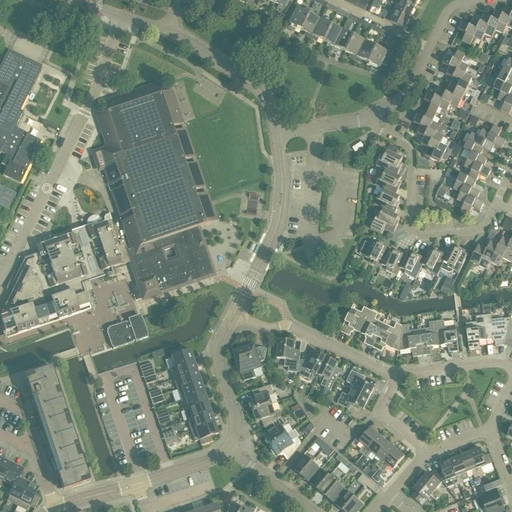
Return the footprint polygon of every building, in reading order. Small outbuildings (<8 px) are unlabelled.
[(274,0),(273,3),(278,5),(277,8),(283,11),(285,9),(289,0),(274,0)] [(362,0),(355,0),(353,5),(358,8),(362,0)] [(362,0),(358,8),(364,11),(368,0),(362,0)] [(392,0),(391,4),(389,9),(395,12),(394,12),(408,19),(413,9),(399,2),(400,2),(396,0),(392,0)] [(396,0),(400,2),(399,2),(413,9),(417,0),(396,0)] [(327,4),(325,8),(334,12),(336,8),(327,4)] [(511,30),(511,11),(506,8),(503,16),(510,20),(507,28),(511,30)] [(308,14),(310,10),(306,9),(305,9),(303,12),(296,9),(289,25),(287,28),(291,30),(292,27),(300,31),(308,14)] [(338,9),(336,14),(347,19),(349,15),(338,9)] [(389,9),(383,20),(403,30),(408,19),(394,12),(395,12),(389,9)] [(503,35),(507,28),(510,20),(503,16),(495,12),(492,20),(499,24),(496,31),(503,35)] [(309,39),(319,20),(308,14),(300,31),(308,34),(306,37),(309,39)] [(349,15),(347,19),(358,24),(360,20),(349,15)] [(492,39),(496,31),(499,24),(492,20),(484,16),(481,23),(481,24),(488,27),(485,35),(492,39)] [(330,25),(319,20),(309,39),(316,42),(317,39),(322,42),(330,25)] [(360,20),(358,24),(369,30),(372,26),(360,20)] [(481,42),(485,35),(488,27),(481,24),(481,23),(473,20),(470,27),(477,31),(474,39),(481,42)] [(470,46),(474,39),(477,31),(470,27),(462,23),(458,31),(466,35),(462,42),(470,46)] [(332,50),(341,31),(330,25),(322,42),(330,45),(328,48),(332,50)] [(372,26),(369,30),(379,35),(381,30),(372,26)] [(345,52),(353,36),(341,31),(332,50),(335,52),(337,49),(345,52)] [(390,40),(392,36),(383,31),(381,35),(390,40)] [(354,61),(364,42),(353,36),(345,52),(352,56),(351,59),(354,61)] [(367,63),(375,47),(364,42),(354,61),(357,63),(359,60),(367,63)] [(379,50),(375,47),(367,63),(372,66),(370,69),(376,72),(378,69),(381,63),(382,64),(387,66),(393,53),(392,51),(383,47),(380,47),(379,50)] [(20,184),(24,176),(41,143),(19,131),(14,129),(22,115),(18,113),(34,82),(35,83),(35,82),(34,82),(41,67),(42,68),(42,67),(9,50),(8,51),(9,51),(0,69),(0,152),(5,155),(1,164),(7,167),(3,176),(20,184)] [(446,58),(442,65),(449,68),(457,72),(461,64),(465,57),(457,53),(453,61),(446,57),(446,58)] [(511,80),(511,61),(508,60),(501,75),(511,80)] [(449,68),(446,76),(453,79),(461,83),(465,75),(469,68),(461,64),(457,72),(449,68)] [(511,80),(501,75),(491,70),(488,68),(484,75),(488,77),(489,76),(498,81),(494,90),(501,94),(505,86),(511,89),(511,80)] [(453,79),(450,87),(465,94),(472,79),(465,75),(461,83),(453,79)] [(103,219),(105,223),(103,224),(103,222),(99,217),(93,216),(88,220),(87,225),(87,227),(85,228),(85,229),(86,230),(92,247),(90,248),(101,278),(108,275),(109,279),(117,276),(114,268),(131,262),(144,299),(213,275),(197,228),(214,223),(204,194),(199,196),(198,191),(202,189),(194,164),(189,166),(187,160),(192,159),(182,130),(174,133),(172,128),(181,125),(169,92),(161,95),(159,86),(104,105),(107,113),(99,116),(110,149),(95,154),(99,169),(106,167),(134,249),(127,251),(123,240),(118,242),(109,214),(105,216),(103,219)] [(511,89),(505,86),(501,94),(497,101),(505,105),(509,97),(511,98),(511,89)] [(446,94),(454,98),(450,105),(458,109),(465,94),(450,87),(446,94)] [(433,92),(432,95),(435,97),(443,101),(439,109),(447,113),(450,105),(454,98),(446,94),(439,90),(437,94),(433,92)] [(428,94),(424,101),(431,105),(428,112),(436,116),(439,109),(443,101),(435,97),(432,95),(428,94)] [(511,98),(509,97),(505,105),(501,112),(509,116),(511,109),(511,98)] [(417,116),(413,123),(420,127),(421,127),(428,131),(432,123),(436,116),(428,112),(424,119),(417,116)] [(420,127),(417,135),(424,138),(432,142),(436,134),(440,127),(432,123),(428,131),(421,127),(420,127)] [(502,150),(505,142),(498,139),(501,131),(494,127),(490,135),(486,142),(494,146),(502,150)] [(491,154),(494,146),(486,142),(490,135),(483,131),(479,138),(479,139),(476,146),(483,150),(491,154)] [(424,138),(421,145),(428,149),(436,153),(440,145),(443,138),(436,134),(432,142),(424,138)] [(480,157),(483,150),(476,146),(479,139),(479,138),(472,135),(464,150),(472,154),(472,153),(479,157),(480,157)] [(377,167),(386,172),(386,171),(397,177),(402,166),(400,165),(403,159),(395,156),(398,150),(390,145),(387,151),(387,152),(385,157),(382,156),(377,167)] [(428,149),(424,156),(440,164),(442,160),(445,161),(447,160),(449,155),(456,159),(458,155),(455,154),(451,152),(452,151),(447,149),(440,145),(436,153),(428,149)] [(479,157),(472,153),(472,154),(464,168),(472,172),(476,164),(483,168),(487,161),(480,157),(479,157)] [(483,168),(476,164),(472,172),(468,179),(476,183),(479,176),(487,179),(491,172),(483,168)] [(397,177),(386,171),(386,172),(383,177),(381,175),(375,187),(385,191),(396,196),(401,185),(399,184),(401,179),(397,177)] [(472,190),(476,183),(468,179),(461,175),(453,190),(461,194),(465,186),(472,190)] [(0,185),(0,199),(3,201),(0,206),(11,211),(19,195),(0,185)] [(476,201),(480,194),(472,190),(465,186),(461,194),(457,201),(464,205),(465,205),(468,197),(476,201)] [(396,196),(385,191),(382,196),(379,195),(375,203),(374,206),(383,210),(384,210),(394,215),(400,205),(397,204),(400,198),(396,196)] [(476,201),(468,197),(465,205),(464,205),(461,212),(469,216),(472,209),(480,213),(484,205),(476,201)] [(384,210),(383,210),(381,216),(378,214),(371,230),(382,235),(384,231),(393,235),(398,224),(396,223),(399,217),(394,215),(384,210)] [(507,231),(511,220),(511,219),(507,217),(502,228),(507,231)] [(492,230),(486,241),(482,249),(479,247),(470,264),(487,272),(491,264),(491,263),(483,259),(487,251),(491,243),(492,243),(497,233),(492,230)] [(92,281),(75,234),(36,247),(39,257),(27,261),(21,259),(6,288),(6,291),(8,292),(11,294),(0,316),(0,318),(7,339),(90,310),(82,284),(92,281)] [(511,264),(511,261),(511,253),(507,251),(511,243),(503,239),(499,247),(495,255),(503,259),(503,260),(511,264)] [(365,242),(360,254),(366,257),(366,259),(371,261),(370,264),(381,269),(382,267),(389,251),(390,251),(391,249),(380,244),(379,246),(373,243),(372,246),(365,242)] [(491,263),(491,264),(499,268),(503,260),(503,259),(495,255),(499,247),(492,243),(491,243),(487,251),(483,259),(491,263)] [(457,251),(451,248),(447,257),(444,263),(441,270),(449,274),(452,273),(453,271),(459,274),(469,254),(458,248),(457,251)] [(395,254),(390,251),(389,251),(382,267),(387,269),(386,272),(397,277),(401,270),(407,257),(406,257),(396,252),(395,254)] [(435,254),(429,251),(425,260),(422,266),(427,269),(426,272),(437,277),(441,270),(444,263),(447,257),(436,252),(435,254)] [(413,257),(408,254),(406,257),(407,257),(401,270),(406,272),(405,275),(416,280),(422,266),(425,260),(414,255),(413,257)] [(389,281),(385,288),(390,291),(394,283),(389,281)] [(403,291),(400,298),(405,301),(408,294),(403,291)] [(361,314),(353,310),(355,306),(353,305),(340,333),(349,337),(351,333),(351,332),(353,331),(353,330),(360,334),(371,312),(364,308),(361,314)] [(383,324),(375,320),(378,315),(371,312),(360,334),(367,337),(366,338),(367,340),(366,340),(364,344),(373,349),(386,321),(385,321),(383,324)] [(141,320),(140,315),(128,320),(129,322),(127,323),(127,322),(109,328),(109,329),(108,332),(107,332),(112,348),(113,347),(114,349),(134,342),(134,341),(135,341),(135,342),(148,338),(147,336),(148,336),(142,319),(141,320)] [(491,316),(483,316),(486,341),(494,340),(494,341),(495,342),(495,343),(495,347),(505,346),(510,315),(509,315),(508,319),(491,321),(491,316)] [(467,319),(462,320),(464,331),(466,330),(469,351),(479,349),(479,345),(478,344),(479,341),(486,341),(483,316),(476,317),(476,323),(468,325),(467,321),(467,319)] [(394,330),(386,326),(388,322),(386,321),(373,349),(382,353),(384,349),(383,348),(385,347),(386,346),(398,352),(402,327),(396,324),(394,330)] [(444,322),(436,322),(440,347),(447,346),(447,347),(449,348),(448,349),(449,354),(459,352),(455,322),(453,322),(453,321),(444,323),(444,322)] [(440,347),(436,322),(429,323),(430,329),(421,331),(421,327),(419,327),(423,357),(433,356),(432,351),(431,350),(432,349),(432,348),(440,347)] [(409,332),(408,326),(402,327),(398,352),(411,351),(413,353),(412,353),(413,358),(423,357),(419,327),(417,327),(418,331),(409,332)] [(297,373),(300,356),(301,352),(294,351),(295,343),(279,341),(277,359),(285,360),(284,367),(289,368),(288,372),(297,373)] [(264,361),(266,355),(267,350),(260,348),(255,350),(254,346),(252,347),(250,343),(243,345),(244,350),(233,353),(237,364),(241,375),(242,375),(244,382),(255,378),(253,371),(262,368),(260,363),(264,361)] [(170,370),(194,362),(190,352),(183,354),(181,349),(169,353),(174,368),(170,370)] [(303,364),(299,376),(308,380),(312,373),(318,376),(326,359),(315,353),(312,360),(307,357),(304,364),(303,364)] [(326,359),(318,376),(324,379),(321,386),(327,389),(324,396),(327,398),(330,391),(336,380),(341,370),(336,368),(337,364),(326,359)] [(170,370),(173,381),(197,373),(194,362),(170,370)] [(140,368),(144,379),(155,375),(151,364),(140,368)] [(63,492),(90,483),(52,368),(31,374),(24,377),(29,392),(36,413),(42,431),(49,452),(57,474),(63,492)] [(349,390),(352,391),(369,400),(374,389),(362,383),(365,378),(352,371),(346,382),(351,385),(349,390)] [(173,381),(177,391),(201,383),(197,373),(173,381)] [(157,381),(155,375),(144,379),(146,385),(157,381)] [(180,401),(204,393),(201,383),(177,391),(180,401)] [(280,384),(278,389),(284,392),(286,388),(280,384)] [(253,411),(272,405),(269,397),(274,395),(271,386),(252,392),(254,398),(249,400),(253,411)] [(149,394),(151,400),(161,396),(159,390),(149,394)] [(369,400),(352,391),(349,397),(342,393),(337,404),(349,410),(351,405),(363,411),(369,400)] [(180,401),(184,411),(207,403),(204,393),(180,401)] [(163,402),(161,396),(151,400),(152,405),(163,402)] [(187,422),(211,414),(207,403),(184,411),(187,422)] [(274,413),(272,405),(253,411),(256,422),(262,421),(264,428),(282,419),(279,411),(274,413)] [(302,410),(296,413),(300,420),(306,416),(302,410)] [(155,414),(157,420),(168,417),(166,411),(155,414)] [(187,422),(190,432),(214,424),(211,414),(187,422)] [(168,417),(157,420),(159,426),(170,422),(168,417)] [(271,447),(287,435),(282,429),(286,426),(282,419),(264,428),(268,434),(264,437),(271,447)] [(352,430),(356,424),(353,421),(348,426),(352,430)] [(218,435),(214,424),(190,432),(194,443),(199,441),(201,446),(212,442),(211,437),(218,435)] [(310,424),(306,429),(311,433),(315,428),(310,424)] [(356,440),(354,441),(358,444),(360,442),(364,446),(359,452),(363,456),(379,437),(371,429),(361,440),(358,437),(356,440)] [(162,435),(164,441),(176,437),(174,431),(162,435)] [(292,442),(287,435),(271,447),(277,457),(282,454),(287,461),(301,444),(297,439),(292,442)] [(177,443),(176,437),(164,441),(166,446),(177,443)] [(379,437),(363,456),(367,459),(368,458),(372,461),(376,456),(387,443),(379,437)] [(323,450),(327,446),(318,438),(315,443),(323,450)] [(381,460),(376,466),(380,470),(396,450),(387,443),(376,456),(381,460)] [(325,455),(331,449),(327,446),(323,450),(322,452),(325,455)] [(329,458),(334,451),(331,449),(325,455),(329,458)] [(375,475),(372,479),(377,484),(381,479),(380,479),(380,477),(383,473),(389,467),(393,471),(404,458),(396,450),(380,470),(375,475)] [(480,450),(470,454),(479,477),(484,475),(481,468),(486,466),(492,464),(488,455),(483,457),(480,450)] [(475,479),(479,477),(470,454),(460,458),(466,474),(467,473),(472,471),(475,479)] [(301,477),(312,463),(304,456),(292,469),(301,477)] [(466,474),(460,458),(450,462),(459,485),(464,483),(463,482),(469,480),(467,473),(466,474)] [(0,466),(0,486),(2,488),(13,465),(3,460),(0,466)] [(455,487),(459,485),(450,462),(440,466),(441,468),(434,471),(443,482),(447,489),(454,486),(455,487)] [(309,484),(321,470),(312,463),(301,477),(309,484)] [(13,465),(2,488),(11,492),(7,501),(7,502),(23,470),(13,465)] [(354,475),(358,471),(352,467),(349,471),(354,475)] [(367,468),(363,472),(368,476),(371,472),(367,468)] [(7,502),(17,506),(28,484),(19,479),(23,470),(7,502)] [(318,491),(329,478),(321,470),(309,484),(318,491)] [(443,482),(434,471),(430,476),(428,474),(420,482),(440,498),(443,495),(437,489),(443,482)] [(326,498),(338,485),(341,481),(332,474),(329,478),(318,491),(326,498)] [(361,484),(366,478),(362,475),(357,482),(361,484)] [(379,490),(366,478),(361,484),(364,487),(365,486),(376,494),(379,490)] [(440,498),(420,482),(413,491),(416,493),(412,498),(422,507),(430,497),(436,502),(440,498)] [(38,489),(28,484),(17,506),(27,511),(29,507),(34,510),(40,498),(35,496),(38,489)] [(335,505),(346,492),(338,485),(326,498),(335,505)] [(483,486),(476,489),(479,495),(482,494),(485,493),(483,486)] [(342,511),(343,511),(354,499),(346,492),(335,505),(342,511)] [(499,498),(497,492),(481,498),(475,500),(479,511),(485,509),(504,501),(502,497),(499,498)] [(358,511),(363,506),(354,499),(343,511),(358,511)] [(486,511),(504,511),(503,507),(505,506),(504,501),(485,509),(486,511)]
